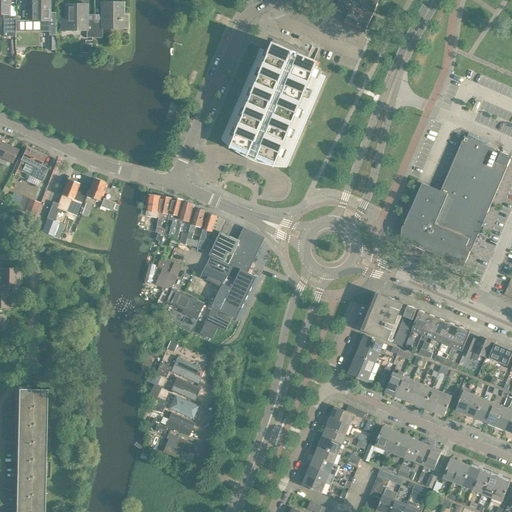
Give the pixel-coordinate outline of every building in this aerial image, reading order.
[(0,0),(0,13),(9,14),(8,0),(0,0)] [(49,22),(49,20),(49,0),(25,0),(25,10),(25,20),(40,20),(40,31),(49,31),(49,35),(55,35),(55,22),(49,22)] [(338,0),(335,10),(348,15),(344,23),(365,32),(378,0),(338,0)] [(96,38),(102,38),(102,28),(127,28),(127,16),(123,16),(123,2),(101,2),(101,21),(96,21),(96,38)] [(61,18),(61,30),(86,30),(86,38),(92,38),(92,21),(87,21),(87,4),(65,5),(65,18),(61,18)] [(9,16),(9,20),(3,20),(4,36),(15,36),(15,16),(9,16)] [(511,51),(485,39),(472,68),(511,86),(511,51)] [(85,40),(85,44),(82,44),(82,53),(92,53),(92,40),(85,40)] [(275,43),(271,53),(263,50),(224,140),(244,148),(243,149),(265,158),(265,157),(284,166),(323,76),(315,72),(317,68),(320,62),(275,43)] [(471,251),(487,212),(510,159),(511,156),(464,136),(440,191),(423,184),(410,212),(409,211),(404,224),(405,224),(404,226),(403,225),(403,226),(406,228),(405,231),(405,233),(407,237),(408,239),(411,241),(410,244),(411,245),(411,244),(413,244),(412,245),(425,251),(425,250),(464,267),(471,251)] [(0,163),(0,164),(9,145),(0,141),(0,163)] [(9,145),(0,164),(4,165),(7,160),(12,163),(18,150),(9,145)] [(22,168),(27,170),(36,152),(27,147),(21,158),(19,157),(14,167),(21,171),(22,168)] [(36,152),(27,170),(31,172),(30,175),(41,180),(47,169),(40,166),(45,156),(36,152)] [(42,230),(42,233),(48,236),(54,219),(58,208),(75,215),(81,203),(84,194),(76,191),(79,184),(67,179),(61,194),(62,194),(58,204),(53,202),(47,218),(42,230)] [(87,191),(85,196),(99,201),(99,200),(105,183),(93,179),(88,192),(87,191)] [(161,196),(149,194),(146,211),(158,212),(161,196)] [(17,208),(35,215),(40,203),(22,196),(17,208)] [(159,231),(159,233),(164,234),(165,231),(160,229),(162,224),(161,224),(162,218),(167,219),(168,214),(172,198),(161,196),(157,223),(156,231),(159,231)] [(103,198),(100,206),(112,210),(113,209),(116,210),(118,205),(115,204),(115,203),(103,198)] [(172,225),(169,235),(173,236),(183,200),(174,198),(168,219),(173,221),(172,225)] [(173,238),(177,241),(183,220),(189,222),(194,204),(183,201),(173,238)] [(91,205),(86,203),(81,214),(87,216),(91,205)] [(195,208),(188,235),(187,237),(192,238),(193,233),(195,227),(193,227),(194,225),(202,227),(206,211),(204,210),(204,209),(200,209),(195,208)] [(197,248),(202,249),(206,251),(211,240),(205,238),(208,230),(212,231),(217,216),(208,213),(197,248)] [(210,255),(200,277),(222,287),(215,301),(223,305),(220,311),(236,319),(257,276),(248,272),(252,264),(250,263),(251,261),(252,261),(251,261),(253,256),(254,256),(257,250),(257,249),(259,245),(260,244),(259,244),(260,244),(260,243),(261,240),(261,241),(262,240),(261,240),(262,238),(258,236),(259,236),(258,236),(250,232),(249,232),(245,230),(245,229),(244,231),(243,231),(243,232),(243,233),(242,233),(243,233),(242,236),(241,236),(241,237),(240,239),(240,240),(239,240),(234,238),(235,238),(234,238),(231,237),(231,236),(231,237),(220,232),(209,255),(210,255)] [(155,284),(162,288),(161,290),(169,294),(182,264),(167,258),(167,260),(163,269),(155,284)] [(160,258),(158,267),(163,269),(167,260),(160,258)] [(149,263),(145,281),(151,283),(155,265),(149,263)] [(0,330),(3,331),(3,314),(2,314),(2,307),(11,307),(11,298),(11,284),(19,284),(20,269),(20,267),(3,267),(0,267),(0,330)] [(167,302),(183,310),(182,313),(197,319),(205,302),(193,297),(193,298),(173,289),(167,302)] [(367,332),(389,341),(404,304),(383,295),(380,294),(364,331),(367,332)] [(408,305),(406,309),(393,343),(402,347),(417,309),(409,306),(409,305),(408,305)] [(205,321),(200,333),(212,339),(218,327),(226,331),(232,318),(211,308),(205,321)] [(412,330),(422,334),(430,314),(429,316),(424,314),(424,312),(420,310),(411,331),(412,331),(412,330)] [(422,334),(432,338),(440,318),(439,320),(434,318),(435,316),(430,314),(422,334)] [(432,338),(442,342),(450,322),(449,325),(444,323),(445,320),(440,318),(432,338)] [(442,342),(452,347),(460,326),(459,329),(454,327),(454,324),(450,323),(450,322),(442,342)] [(452,347),(461,351),(462,352),(470,331),(470,330),(469,333),(464,331),(465,328),(460,327),(460,326),(452,347)] [(360,345),(379,353),(383,354),(385,349),(381,348),(383,343),(384,343),(364,334),(364,335),(360,345)] [(463,355),(469,357),(477,340),(470,337),(463,355)] [(481,337),(475,352),(472,359),(476,361),(479,354),(486,357),(492,342),(490,341),(490,340),(487,339),(486,339),(481,337)] [(170,341),(167,349),(174,352),(177,344),(170,341)] [(498,361),(504,347),(495,343),(489,357),(498,361)] [(360,345),(356,355),(375,363),(379,353),(360,345)] [(498,361),(503,363),(508,366),(511,355),(511,350),(504,347),(498,361)] [(356,355),(352,364),(371,372),(375,363),(356,355)] [(386,364),(391,367),(395,359),(389,356),(386,364)] [(413,364),(418,366),(422,358),(416,356),(413,364)] [(201,368),(178,358),(172,372),(200,385),(204,378),(197,375),(201,368)] [(422,358),(418,366),(424,368),(427,361),(422,358)] [(161,362),(159,367),(169,372),(171,367),(161,362)] [(371,372),(352,364),(348,374),(347,374),(361,380),(360,382),(366,385),(368,382),(367,382),(371,372)] [(439,372),(446,375),(449,369),(441,366),(439,372)] [(169,372),(159,367),(156,373),(166,377),(168,372),(169,372)] [(500,372),(495,370),(490,383),(495,384),(500,372)] [(385,392),(395,396),(403,376),(393,372),(385,392)] [(377,387),(382,389),(387,378),(381,376),(377,387)] [(395,396),(405,400),(413,380),(403,376),(395,396)] [(202,388),(178,378),(173,390),(197,401),(202,388)] [(405,400),(414,404),(422,384),(413,380),(405,400)] [(414,404),(424,408),(432,388),(422,384),(414,404)] [(424,408),(434,411),(442,392),(432,388),(424,408)] [(40,511),(42,468),(43,390),(46,390),(46,389),(21,389),(18,511),(40,511)] [(456,410),(466,414),(474,394),(464,391),(464,390),(460,399),(455,410),(456,410)] [(442,392),(434,411),(444,415),(443,416),(444,416),(452,396),(451,396),(442,392)] [(466,414),(476,418),(483,398),(474,394),(466,414)] [(201,407),(177,396),(171,409),(195,419),(201,407)] [(152,408),(162,413),(165,407),(167,402),(157,398),(155,403),(152,408)] [(476,418),(485,422),(493,402),(483,398),(476,418)] [(511,412),(511,401),(510,405),(507,408),(503,406),(495,426),(505,430),(511,412)] [(485,422),(495,426),(503,406),(493,402),(485,422)] [(354,415),(334,406),(334,407),(330,417),(350,424),(354,415)] [(360,423),(366,425),(368,418),(373,420),(375,416),(364,411),(360,423)] [(192,429),(168,417),(165,423),(189,434),(192,429)] [(346,434),(350,424),(330,417),(326,426),(346,434)] [(371,434),(375,423),(368,420),(364,430),(371,434)] [(155,429),(165,433),(168,427),(158,423),(155,429)] [(344,438),(346,434),(326,426),(322,436),(342,444),(347,446),(349,441),(344,438)] [(375,446),(385,449),(393,430),(383,426),(380,432),(375,430),(370,443),(375,445),(375,446)] [(385,449),(395,453),(403,434),(393,430),(385,449)] [(193,444),(170,434),(168,439),(170,440),(165,452),(172,455),(178,444),(190,450),(193,444)] [(361,440),(367,442),(369,437),(363,434),(361,440)] [(395,453),(405,457),(413,438),(403,434),(395,453)] [(337,454),(342,444),(322,436),(318,446),(337,454)] [(405,457),(414,461),(422,442),(413,438),(405,457)] [(358,446),(365,449),(367,443),(361,441),(358,446)] [(414,461),(424,465),(432,446),(422,442),(414,461)] [(363,459),(368,461),(375,446),(375,445),(370,443),(363,459)] [(333,463),(337,454),(318,446),(314,455),(333,463)] [(432,446),(424,465),(434,469),(433,470),(434,470),(442,450),(432,446)] [(351,454),(350,459),(359,462),(361,458),(351,454)] [(329,473),(333,463),(314,455),(310,465),(329,473)] [(443,478),(452,481),(460,462),(451,458),(442,478),(443,478)] [(359,462),(350,459),(348,463),(357,467),(359,462)] [(452,481),(462,485),(470,466),(460,462),(452,481)] [(306,475),(325,483),(329,473),(310,465),(306,475)] [(462,485),(472,489),(480,470),(470,466),(462,485)] [(380,469),(378,475),(389,480),(391,474),(380,469)] [(398,474),(407,478),(409,473),(400,469),(398,474)] [(472,489),(482,493),(490,474),(480,470),(472,489)] [(482,493),(492,498),(500,478),(490,474),(482,493)] [(325,483),(306,475),(302,485),(302,484),(302,485),(322,493),(321,492),(325,483)] [(378,475),(375,481),(386,485),(389,480),(378,475)] [(430,475),(426,486),(431,488),(436,477),(430,475)] [(500,478),(492,498),(501,501),(501,502),(502,502),(510,482),(509,482),(500,478)] [(375,481),(373,486),(384,491),(386,485),(375,481)] [(436,481),(432,491),(438,493),(442,484),(436,481)] [(373,486),(371,492),(382,496),(384,491),(373,486)] [(371,492),(368,497),(379,502),(382,496),(371,492)] [(377,509),(383,511),(389,511),(395,500),(383,495),(377,509)] [(368,497),(366,503),(377,507),(379,502),(368,497)] [(389,511),(403,511),(406,504),(395,500),(389,511)] [(406,504),(403,511),(420,511),(423,507),(408,500),(406,504)] [(318,511),(321,506),(311,501),(308,508),(317,511),(318,511)] [(366,503),(364,508),(372,511),(375,511),(377,507),(366,503)]
